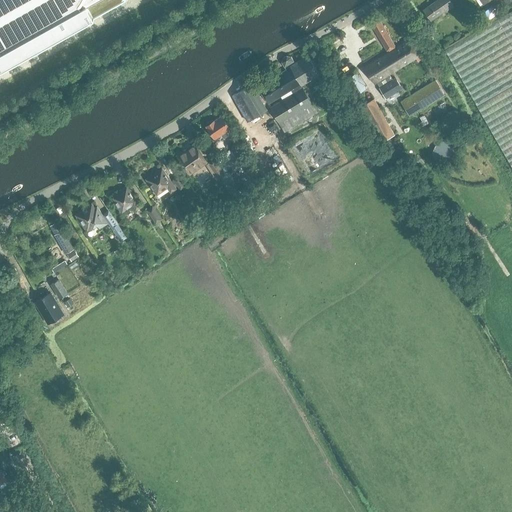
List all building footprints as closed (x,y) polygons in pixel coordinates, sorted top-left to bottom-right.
[(0,0),(0,70),(126,0),(125,0),(0,0)] [(438,0),(439,1),(424,11),(431,21),(446,11),(446,12),(455,6),(450,0),(438,0)] [(511,11),(503,17),(445,52),(511,168),(511,11)] [(389,53),(366,67),(369,73),(375,84),(377,83),(386,98),(402,88),(396,78),(393,80),(390,74),(416,58),(419,62),(422,60),(420,56),(420,55),(410,39),(397,48),(378,18),(370,23),(389,53)] [(471,32),(477,28),(470,18),(464,22),(471,32)] [(300,67),(297,61),(293,64),(292,62),(294,60),(291,56),(287,55),(283,57),(282,62),(286,69),(283,71),(294,88),(291,89),(294,93),(303,87),(301,84),(309,79),(301,66),(300,67)] [(301,66),(309,79),(319,73),(308,55),(297,61),(300,67),(301,66)] [(294,88),(283,71),(259,86),(269,103),(291,89),(294,88)] [(368,87),(359,72),(356,73),(346,80),(355,95),(368,87)] [(436,80),(403,99),(412,114),(445,94),(436,80)] [(254,88),(251,83),(232,95),(248,120),(267,109),(254,88)] [(303,87),(294,93),(271,107),(284,132),(318,112),(303,87)] [(380,143),(395,135),(375,99),(359,107),(380,143)] [(207,122),(206,125),(215,138),(221,134),(224,138),(229,135),(226,130),(230,128),(221,115),(214,120),(211,119),(207,122)] [(457,153),(457,152),(457,150),(456,147),(455,145),(453,144),(451,142),(449,141),(446,140),(444,140),(442,141),(439,142),(436,144),(435,146),(434,148),(433,153),(433,155),(434,157),(435,159),(437,161),(439,163),(440,164),(442,164),(445,164),(447,164),(450,163),(452,162),(454,161),(456,157),(457,155),(457,153)] [(190,172),(206,161),(195,144),(178,156),(190,172)] [(234,151),(234,153),(238,160),(243,157),(244,156),(245,155),(246,153),(246,152),(246,150),(246,148),(245,147),(244,146),(243,145),(242,145),(241,145),(239,145),(238,145),(237,146),(235,147),(234,149),(234,150),(234,151)] [(247,155),(243,157),(238,160),(234,153),(231,148),(216,156),(219,163),(226,172),(232,168),(233,170),(241,166),(240,165),(241,164),(244,169),(252,165),(247,155)] [(226,172),(219,163),(216,159),(210,163),(220,177),(226,172)] [(146,178),(157,195),(167,187),(170,192),(177,188),(162,167),(146,178)] [(244,200),(277,179),(271,170),(239,190),(230,171),(226,172),(220,177),(233,205),(244,200)] [(186,185),(179,174),(173,178),(180,189),(186,185)] [(141,206),(127,185),(110,196),(122,213),(133,205),(136,210),(141,206)] [(97,206),(95,207),(92,202),(75,214),(87,230),(97,223),(100,228),(108,222),(97,206)] [(153,205),(152,205),(146,209),(156,223),(162,219),(153,205)] [(74,248),(58,221),(51,225),(66,252),(74,248)] [(126,237),(118,223),(112,227),(121,240),(126,237)] [(68,254),(68,256),(71,260),(78,256),(74,250),(68,254)] [(52,268),(54,271),(67,263),(65,260),(52,268)] [(26,288),(21,278),(12,284),(17,293),(26,288)] [(67,292),(59,279),(51,284),(60,297),(67,292)] [(51,292),(35,301),(48,323),(64,313),(51,292)] [(32,327),(26,317),(16,322),(23,333),(32,327)] [(20,506),(14,495),(2,503),(7,511),(16,511),(14,509),(20,506)]
